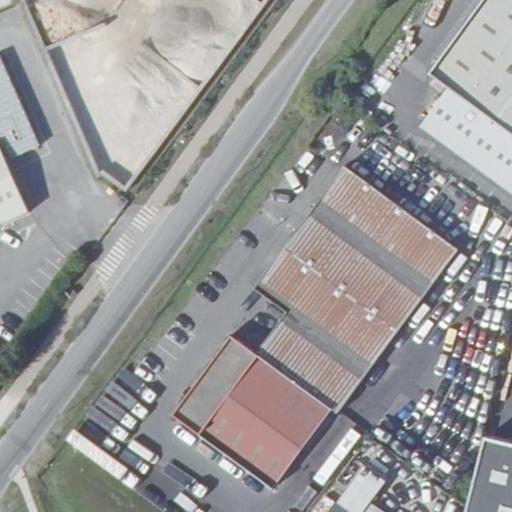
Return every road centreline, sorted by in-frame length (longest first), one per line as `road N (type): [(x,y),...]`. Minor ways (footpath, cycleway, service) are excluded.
road 1 (unclassified): [(0,470),(343,0)]
road 2 (unknown): [(274,511),(183,442),(170,428),(166,403),(176,376),(283,231)]
road 3 (unknown): [(282,511),(372,396)]
